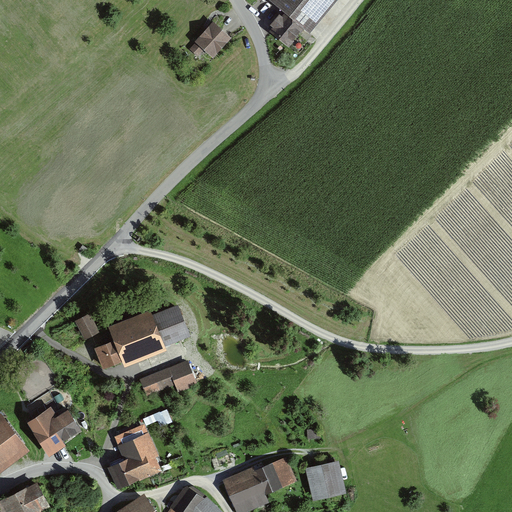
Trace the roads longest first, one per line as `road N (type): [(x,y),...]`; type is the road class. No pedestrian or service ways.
road 1 (unclassified): [(28,328),(262,94),(261,45),(235,0)]
road 2 (track): [(114,244),(210,273),(348,346),(421,351),(511,343)]
road 3 (residential): [(95,472),(128,374),(96,369),(28,328)]
road 4 (track): [(334,448),(385,427),(504,345)]
road 5 (track): [(281,453),(268,421),(182,351)]
road 6 (track): [(356,0),(298,68),(266,81)]
